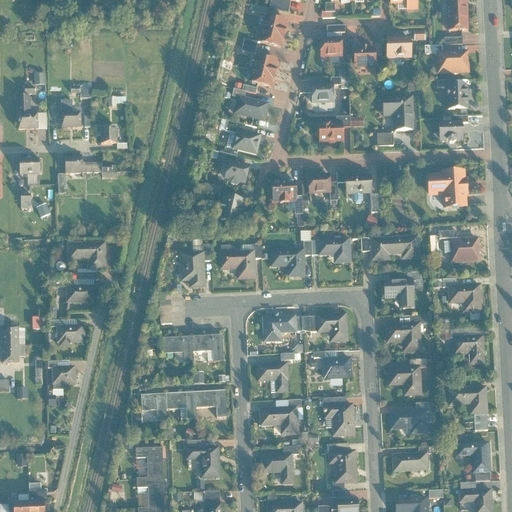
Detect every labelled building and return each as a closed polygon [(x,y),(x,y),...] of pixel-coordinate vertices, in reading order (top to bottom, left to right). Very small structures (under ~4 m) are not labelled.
[(274,0),(271,0),(270,9),(289,13),(291,1),(287,0),(281,0),(281,1),(274,0)] [(391,0),(391,4),(408,4),(409,11),(418,11),(418,0),(391,0)] [(447,0),(448,15),(469,14),(468,0),(447,0)] [(326,18),(335,18),(335,4),(326,4),(326,18)] [(266,9),(252,6),(251,13),(265,15),(266,9)] [(469,14),(448,15),(448,33),(470,32),(469,14)] [(263,29),(285,35),(289,21),(266,16),(263,29)] [(285,35),(263,29),(259,43),(282,49),(285,35)] [(346,29),(327,29),(328,38),(346,38),(346,29)] [(415,42),(427,41),(426,32),(416,33),(416,39),(414,39),(415,42)] [(413,39),(388,40),(389,61),(414,60),(413,39)] [(258,43),(245,40),(243,46),(257,50),(258,43)] [(343,41),(321,42),(321,59),(344,58),(343,41)] [(257,50),(243,46),(242,52),(256,55),(257,50)] [(376,49),(355,50),(356,70),(377,69),(377,57),(376,49)] [(443,52),(437,52),(437,55),(438,76),(470,76),(470,52),(443,52)] [(279,61),(257,55),(253,70),(276,75),(279,61)] [(276,75),(253,70),(250,83),(273,89),(276,75)] [(44,87),(44,76),(34,76),(34,87),(44,87)] [(324,86),(312,86),(313,105),(336,105),(335,87),(335,85),(324,86)] [(258,90),(244,86),(243,92),(247,93),(256,95),(258,90)] [(73,95),(81,95),(81,99),(92,99),(92,87),(73,87),(73,95)] [(470,111),(469,87),(456,87),(446,87),(446,89),(447,112),(470,111)] [(238,97),(246,98),(247,93),(243,92),(234,90),(232,98),(238,99),(238,97)] [(17,131),(37,131),(37,115),(31,115),(31,97),(16,98),(17,131)] [(246,98),(238,97),(238,99),(234,115),(265,123),(270,104),(246,98)] [(415,132),(414,97),(384,98),(384,119),(395,118),(395,132),(415,132)] [(119,104),(128,103),(128,98),(111,98),(111,108),(119,108),(119,104)] [(72,114),(72,102),(61,102),(61,130),(81,130),(81,113),(72,114)] [(354,117),(354,127),(365,127),(366,118),(354,117)] [(337,118),(337,124),(343,124),(344,129),(351,129),(351,118),(337,118)] [(237,130),(244,132),(246,127),(228,122),(225,132),(236,135),(237,130)] [(337,124),(319,125),(320,145),(344,144),(344,129),(343,124),(337,124)] [(452,125),(439,125),(440,143),(465,142),(464,124),(452,125)] [(117,129),(97,129),(97,135),(101,135),(101,145),(117,145),(117,129)] [(244,132),(237,130),(236,135),(232,151),(257,157),(262,137),(244,132)] [(394,135),(378,136),(378,148),(394,148),(394,135)] [(230,162),(236,164),(237,158),(220,154),(218,161),(229,164),(230,162)] [(82,175),(82,164),(82,156),(76,156),(76,158),(64,159),(65,176),(82,176),(82,175)] [(39,160),(19,161),(20,176),(39,176),(39,160)] [(236,164),(230,162),(229,164),(225,182),(246,187),(251,167),(236,164)] [(102,164),(82,164),(82,175),(134,175),(134,168),(116,168),(116,167),(103,167),(102,164)] [(468,210),(466,172),(442,173),(442,176),(430,176),(431,199),(444,198),(444,210),(468,210)] [(330,175),(309,176),(310,196),(331,195),(330,184),(330,175)] [(371,176),(346,178),(347,197),(372,196),(371,176)] [(296,181),(274,182),(275,205),(295,204),(297,204),(297,198),(296,181)] [(338,184),(330,184),(331,195),(331,203),(339,202),(338,184)] [(223,190),(209,186),(207,194),(220,198),(223,190)] [(30,210),(30,196),(21,196),(21,210),(30,210)] [(241,227),(246,203),(223,198),(218,221),(241,227)] [(377,226),(379,218),(369,217),(368,224),(377,226)] [(421,261),(420,238),(371,240),(371,241),(372,253),(372,264),(391,263),(391,257),(402,257),(402,262),(421,261)] [(351,240),(318,241),(318,242),(318,258),(334,258),(334,266),(352,266),(351,240)] [(372,253),(371,241),(369,241),(369,240),(362,240),(362,254),(370,254),(370,253),(372,253)] [(458,240),(451,241),(451,265),(481,264),(480,240),(458,240)] [(304,243),(304,251),(306,251),(306,258),(312,258),(312,243),(304,243)] [(106,244),(67,245),(67,263),(87,263),(87,273),(106,273),(106,244)] [(203,247),(203,254),(205,254),(205,263),(211,263),(211,247),(203,247)] [(253,247),(254,252),(255,252),(256,261),(262,261),(262,247),(253,247)] [(304,251),(270,251),(270,270),(287,269),(287,279),(307,279),(306,258),(306,251),(304,251)] [(256,261),(255,252),(254,252),(219,252),(220,272),(236,272),(236,282),(256,282),(256,261)] [(205,263),(205,254),(203,254),(180,255),(181,283),(189,283),(189,290),(206,290),(205,263)] [(408,275),(409,282),(415,282),(415,283),(421,283),(421,274),(408,275)] [(449,287),(456,287),(456,281),(443,282),(444,290),(449,289),(449,287)] [(409,282),(385,283),(386,302),(400,301),(400,311),(416,310),(415,283),(415,282),(409,282)] [(456,287),(449,287),(449,289),(450,306),(465,306),(465,314),(484,313),(483,286),(456,287)] [(94,306),(95,287),(74,287),(66,287),(66,289),(65,305),(94,306)] [(171,325),(170,296),(159,297),(160,326),(171,325)] [(348,315),(316,317),(316,318),(316,334),(316,336),(330,335),(330,345),(349,345),(348,315)] [(296,317),(262,319),(263,345),(282,344),(281,336),(297,335),(297,334),(296,319),(296,317)] [(316,318),(301,319),(302,332),(310,334),(316,334),(316,318)] [(411,319),(411,326),(421,325),(422,327),(427,327),(426,318),(411,319)] [(41,319),(32,320),(33,332),(42,332),(41,319)] [(411,326),(386,327),(387,346),(403,346),(403,356),(423,355),(422,327),(421,325),(411,326)] [(64,327),(56,327),(56,329),(56,346),(59,346),(59,350),(73,349),(72,346),(85,345),(84,327),(64,327)] [(2,329),(2,347),(19,347),(19,329),(2,329)] [(223,364),(222,338),(192,339),(193,354),(212,353),(213,365),(223,364)] [(465,338),(454,339),(455,358),(469,357),(470,368),(486,367),(485,338),(465,338)] [(193,354),(192,339),(163,339),(164,355),(184,355),(184,366),(193,365),(193,354)] [(2,347),(2,366),(19,366),(19,347),(2,347)] [(351,359),(323,360),(324,382),(353,380),(351,359)] [(411,363),(411,369),(421,369),(422,371),(428,370),(428,362),(411,363)] [(288,365),(257,366),(258,384),(275,384),(276,396),(289,396),(288,383),(289,383),(288,365)] [(57,369),(52,369),(52,370),(52,387),(53,387),(53,393),(63,393),(63,387),(75,387),(75,368),(57,369)] [(411,369),(388,370),(389,389),(404,388),(404,400),(423,399),(422,371),(421,369),(411,369)] [(0,391),(0,393),(11,392),(11,381),(0,381),(0,391)] [(489,417),(488,389),(450,391),(451,408),(471,408),(471,418),(475,417),(488,417),(489,417)] [(28,401),(27,390),(17,391),(17,402),(28,401)] [(227,420),(225,393),(196,395),(197,411),(216,410),(217,420),(227,420)] [(197,411),(196,395),(166,396),(167,412),(187,411),(188,422),(197,421),(197,411)] [(167,412),(166,396),(141,398),(142,413),(157,413),(157,421),(168,421),(167,412)] [(324,407),(347,406),(347,399),(323,400),(323,412),(324,412),(324,407)] [(288,403),(288,409),(298,409),(298,410),(302,410),(301,402),(288,403)] [(67,413),(72,407),(68,404),(63,410),(67,413)] [(347,406),(324,407),(324,412),(325,422),(332,422),(333,440),(356,439),(354,406),(347,406)] [(288,409),(259,411),(260,429),(280,428),(281,438),(300,437),(298,410),(298,409),(288,409)] [(417,413),(391,414),(391,434),(412,433),(412,437),(431,437),(430,412),(417,413)] [(133,415),(133,424),(143,424),(144,415),(133,415)] [(489,433),(488,417),(475,417),(476,433),(489,433)] [(492,476),(491,444),(472,445),(472,447),(457,447),(457,459),(473,459),(473,477),(477,477),(491,476),(492,476)] [(201,450),(186,450),(186,464),(201,463),(201,481),(221,481),(220,449),(201,450)] [(283,449),(283,456),(293,456),(293,458),(299,457),(298,449),(283,449)] [(148,481),(164,480),(163,451),(136,452),(137,462),(147,462),(148,481)] [(330,454),(328,454),(329,467),(334,467),(335,485),(335,487),(345,487),(358,486),(356,453),(349,453),(330,454)] [(419,456),(393,457),(394,475),(430,473),(429,457),(429,455),(419,456)] [(293,458),(293,456),(283,456),(262,457),(263,476),(281,476),(282,488),(294,488),(293,475),(294,475),(293,458)] [(28,468),(28,457),(20,457),(20,468),(28,468)] [(477,477),(477,485),(491,484),(491,476),(477,477)] [(149,511),(165,510),(164,480),(148,481),(137,481),(137,491),(148,491),(149,511)] [(345,493),(345,487),(335,487),(335,485),(332,485),(333,494),(345,493)] [(45,490),(27,490),(27,499),(27,511),(43,511),(43,502),(46,502),(45,490)] [(494,511),(493,492),(474,493),(474,494),(460,494),(460,506),(474,506),(474,511),(494,511)] [(208,506),(220,506),(220,493),(205,494),(205,506),(208,506)] [(444,493),(430,493),(430,501),(444,500),(444,493)] [(303,511),(303,504),(277,505),(276,496),(267,497),(267,511),(303,511)] [(27,511),(27,499),(12,500),(12,511),(27,511)] [(429,511),(429,500),(396,501),(395,511),(429,511)] [(358,511),(358,502),(337,503),(338,511),(326,509),(319,510),(319,511),(358,511)]
